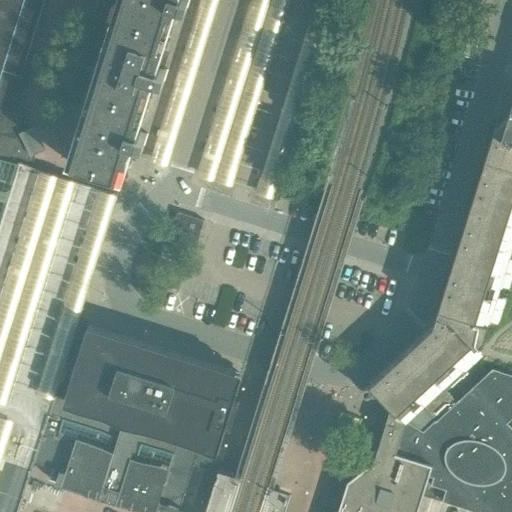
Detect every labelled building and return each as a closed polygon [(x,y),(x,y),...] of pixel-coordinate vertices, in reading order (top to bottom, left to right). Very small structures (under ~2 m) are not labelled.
[(0,0),(0,511),(18,511),(34,462),(53,468),(49,479),(156,511),(160,501),(180,508),(191,471),(193,465),(208,469),(214,448),(215,448),(216,447),(215,447),(222,424),(231,426),(239,400),(234,399),(242,371),(88,323),(75,367),(77,368),(72,384),(73,384),(71,392),(57,388),(118,193),(62,173),(32,166),(33,164),(35,154),(34,151),(38,147),(39,141),(36,135),(30,132),(24,133),(22,130),(16,128),(36,63),(26,60),(44,0),(0,0)] [(187,7),(189,0),(117,0),(113,13),(170,30),(178,4),(187,7)] [(164,81),(167,69),(161,67),(165,54),(162,54),(170,30),(113,13),(90,87),(146,104),(155,78),(164,81)] [(148,134),(138,131),(146,104),(90,87),(67,161),(123,178),(131,155),(133,156),(137,143),(144,145),(148,134)] [(433,324),(429,328),(459,360),(475,344),(479,347),(480,346),(477,343),(482,338),(485,336),(490,320),(511,249),(511,104),(509,115),(501,113),(433,324)] [(195,248),(204,220),(177,212),(169,239),(195,248)] [(348,481),(340,506),(360,511),(417,511),(423,496),(431,469),(443,473),(462,456),(511,509),(511,427),(507,422),(511,417),(511,373),(493,368),(456,401),(446,390),(467,371),(461,364),(462,364),(459,360),(429,328),(370,383),(368,380),(360,389),(369,398),(374,400),(388,415),(373,464),(370,463),(348,481)]
